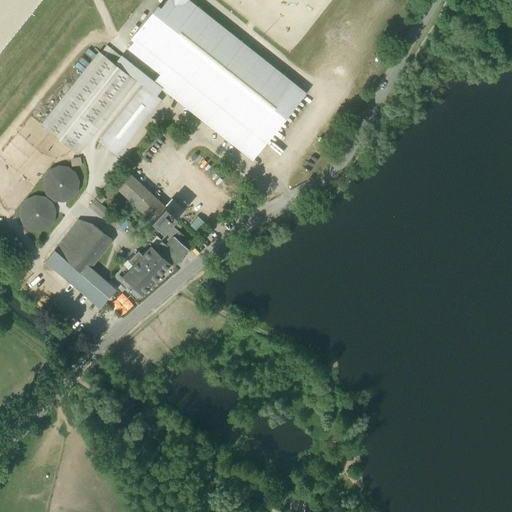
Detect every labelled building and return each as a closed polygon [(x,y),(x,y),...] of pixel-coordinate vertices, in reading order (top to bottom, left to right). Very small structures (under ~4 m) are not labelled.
[(156,81),(252,158),(304,93),(186,0),(168,0),(160,10),(157,8),(133,38),(136,40),(130,48),(162,73),(156,81)] [(107,46),(101,53),(114,64),(121,56),(107,46)] [(134,79),(114,64),(101,53),(100,53),(43,125),(76,152),(134,79)] [(116,63),(156,95),(161,88),(121,56),(116,63)] [(100,141),(117,154),(160,100),(143,87),(100,141)] [(44,179),(44,185),(46,192),(50,197),(56,200),(63,201),(70,199),(75,194),(78,188),(78,181),(76,175),(72,170),(66,167),(59,166),(52,168),(47,173),(44,179)] [(117,187),(152,220),(165,206),(130,173),(117,187)] [(20,209),(20,216),(22,222),(26,227),(32,230),(39,231),(46,229),(51,224),(54,218),(55,212),(52,205),(48,200),(42,197),(35,196),(29,198),(23,203),(20,209)] [(90,205),(119,228),(123,222),(95,199),(90,205)] [(177,217),(165,206),(152,220),(163,231),(177,217)] [(54,250),(68,262),(97,226),(93,223),(93,222),(92,222),(91,223),(78,220),(54,250)] [(112,240),(97,226),(68,262),(83,275),(90,267),(112,240)] [(173,227),(162,240),(166,244),(174,235),(175,237),(179,232),(173,227)] [(184,237),(179,232),(175,237),(180,241),(184,237)] [(180,241),(175,237),(174,235),(166,244),(162,240),(161,241),(180,258),(188,249),(182,243),(180,241)] [(180,258),(161,241),(156,246),(155,247),(155,248),(174,266),(180,258)] [(122,276),(142,294),(170,264),(173,267),(174,266),(155,248),(154,248),(151,245),(142,255),(133,265),(130,268),(122,276)] [(99,308),(108,297),(83,275),(68,262),(54,250),(45,261),(99,308)] [(138,250),(128,260),(133,265),(142,255),(138,250)] [(130,268),(133,265),(128,260),(125,263),(130,268)] [(116,290),(90,267),(83,275),(108,297),(116,290)] [(108,302),(118,315),(131,306),(122,292),(108,302)] [(331,485),(339,499),(350,492),(341,479),(331,485)]
